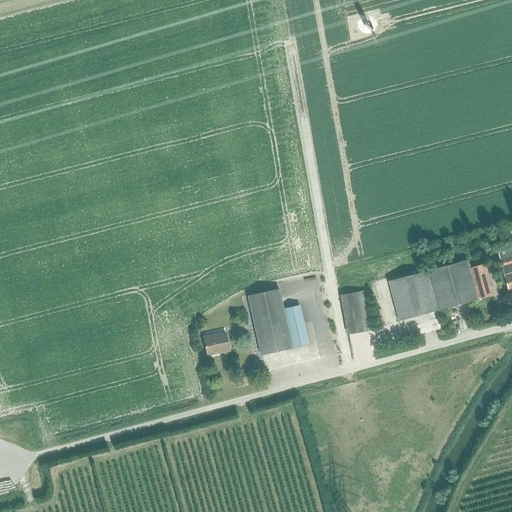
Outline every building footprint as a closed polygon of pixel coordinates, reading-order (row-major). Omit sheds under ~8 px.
[(497,249),(498,251),(502,267),(508,290),(511,289),(511,248),(511,246),(497,249)] [(469,268),(466,260),(428,270),(438,309),(477,299),(492,294),(484,264),(469,268)] [(428,270),(388,281),(398,320),(438,309),(428,270)] [(341,288),(344,328),(367,326),(364,286),(341,288)] [(260,354),(261,354),(292,347),(308,344),(299,305),(283,308),(279,289),(247,295),(260,354)] [(226,332),(203,337),(207,354),(207,353),(217,351),(218,352),(229,350),(226,332)]
